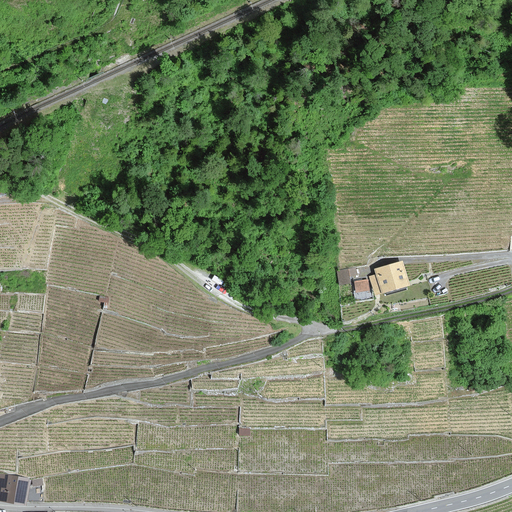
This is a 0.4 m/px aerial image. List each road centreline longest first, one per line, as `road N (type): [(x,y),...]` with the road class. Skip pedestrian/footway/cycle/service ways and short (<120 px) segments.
road 1 (track): [(321,328),(219,296),(146,242),(0,177)]
road 2 (track): [(321,328),(455,307),(511,289)]
road 3 (residential): [(147,511),(0,504)]
